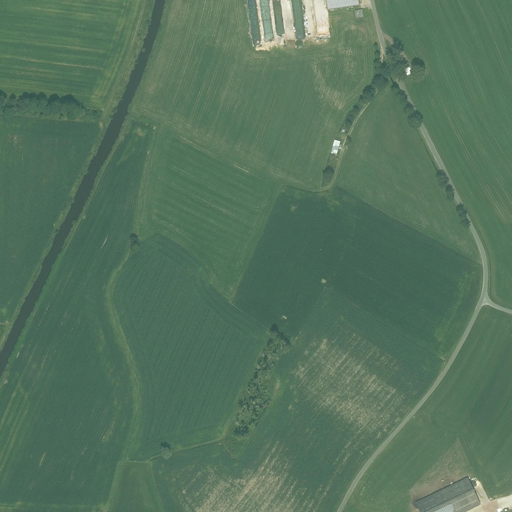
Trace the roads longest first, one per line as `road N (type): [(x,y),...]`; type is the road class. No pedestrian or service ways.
road 1 (residential): [(483,300),(481,250),(385,54),(370,0)]
road 2 (residential): [(339,511),(447,367),(483,300)]
